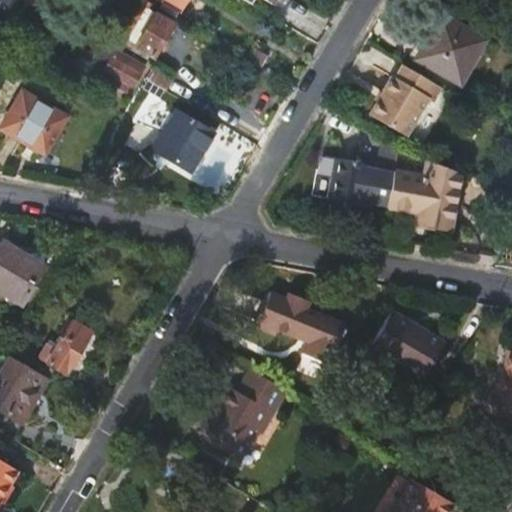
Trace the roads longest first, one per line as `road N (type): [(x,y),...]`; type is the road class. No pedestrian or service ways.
road 1 (residential): [(225,237),(61,511)]
road 2 (residential): [(511,292),(225,237)]
road 3 (residential): [(365,0),(225,237)]
road 4 (residential): [(225,237),(0,195)]
